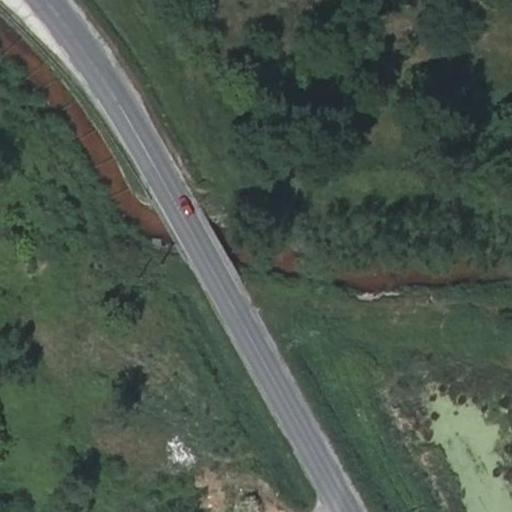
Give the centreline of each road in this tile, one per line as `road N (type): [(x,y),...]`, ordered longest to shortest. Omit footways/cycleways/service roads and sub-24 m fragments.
road 1 (tertiary): [(220,280),(109,81),(51,0)]
road 2 (secondary): [(350,511),(220,280)]
